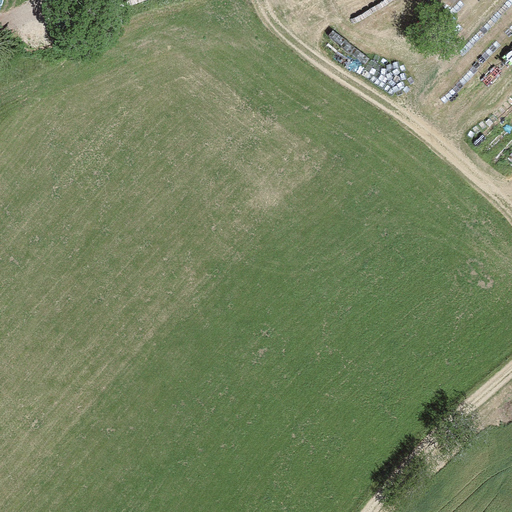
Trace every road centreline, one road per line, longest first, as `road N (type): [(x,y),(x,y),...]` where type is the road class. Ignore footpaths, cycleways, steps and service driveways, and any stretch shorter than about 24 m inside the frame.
road 1 (track): [(261,0),(294,43),(390,105),(511,212)]
road 2 (track): [(373,511),(511,363)]
